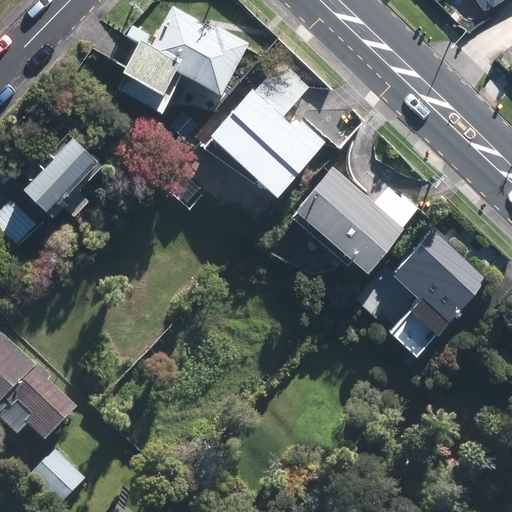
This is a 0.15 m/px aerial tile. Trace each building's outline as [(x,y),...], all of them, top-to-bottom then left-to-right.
[(177,10),(159,47),(144,40),(132,65),(171,84),(179,66),(225,88),(246,43),(177,10)] [(259,91),(222,130),(282,184),(318,144),(259,91)] [(97,155),(77,137),(30,188),(51,206),(97,155)] [(336,170),(305,205),(371,262),(402,227),(336,170)] [(12,199),(0,211),(0,229),(16,245),(37,223),(12,199)] [(482,272),(436,231),(397,274),(443,315),(482,272)] [(0,337),(0,411),(1,413),(11,403),(47,437),(75,407),(0,337)] [(57,453),(37,474),(63,500),(83,479),(57,453)]
